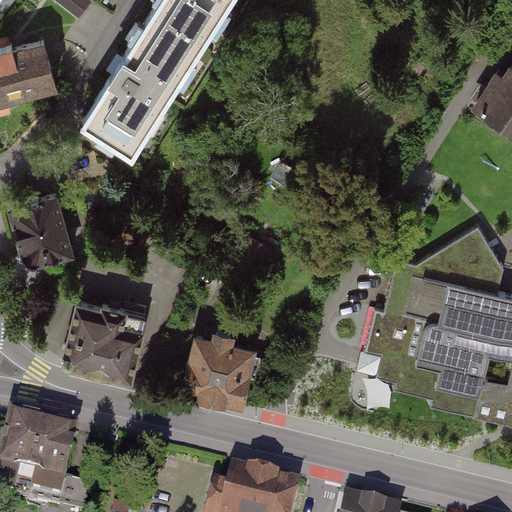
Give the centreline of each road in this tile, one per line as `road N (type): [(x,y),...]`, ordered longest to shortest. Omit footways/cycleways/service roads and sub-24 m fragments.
road 1 (secondary): [(0,369),(333,454)]
road 2 (secondary): [(333,454),(511,497)]
